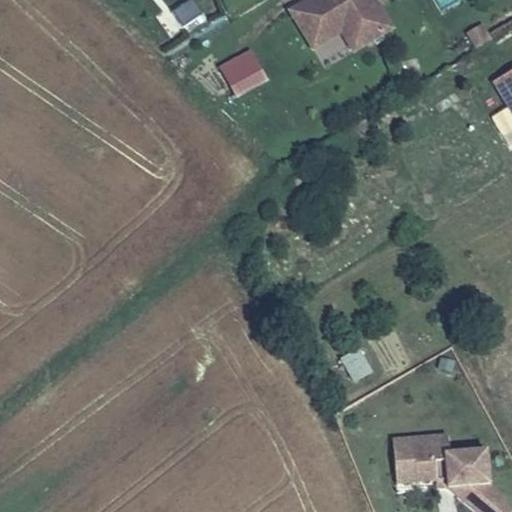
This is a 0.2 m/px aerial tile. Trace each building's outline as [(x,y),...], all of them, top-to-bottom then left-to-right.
[(181,28),(203,19),(194,0),(186,0),(171,6),(181,28)] [(389,18),(377,0),(294,0),(289,4),(312,41),(341,23),(351,16),(357,26),(372,29),(389,18)] [(351,16),(341,23),(353,41),(372,29),(357,26),(351,16)] [(217,67),(227,82),(264,58),(254,43),(217,67)] [(264,58),(227,82),(233,91),(270,68),(264,58)] [(511,63),(494,74),(511,105),(511,63)] [(351,382),(372,371),(358,345),(337,356),(351,382)] [(441,435),(387,438),(385,489),(433,491),(465,511),(503,511),(511,502),(481,483),(479,456),(443,458),(441,435)]
